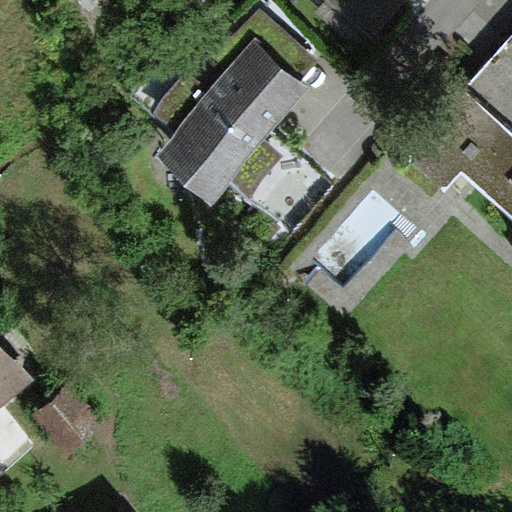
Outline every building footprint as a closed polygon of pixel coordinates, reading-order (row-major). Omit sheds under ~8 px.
[(320,0),(363,39),(397,0),(320,0)] [(158,145),(208,189),(299,88),(292,82),(310,62),(253,11),(216,53),(228,64),(200,95),(180,76),(149,111),(171,130),(158,145)] [(511,29),(481,64),(511,91),(511,29)] [(511,215),(511,131),(471,94),(429,140),(511,215)] [(0,387),(21,373),(0,343),(0,387)] [(40,410),(62,442),(92,422),(70,389),(40,410)]
